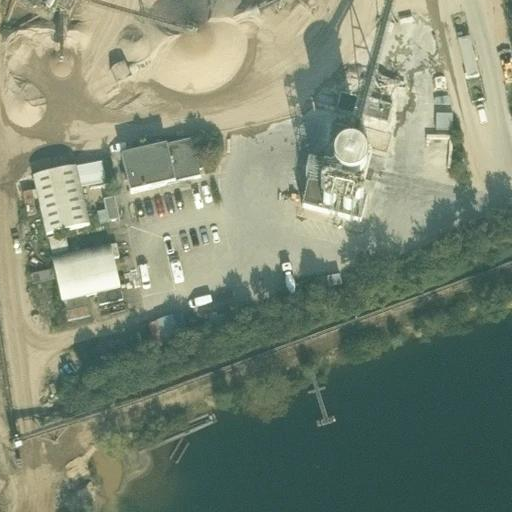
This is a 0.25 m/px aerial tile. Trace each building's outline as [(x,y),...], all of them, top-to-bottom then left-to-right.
[(457,41),(467,80),(478,77),(469,38),(457,41)] [(453,122),(435,122),(434,139),(452,140),(453,122)] [(192,141),(166,147),(121,157),(130,195),(175,184),(201,178),(192,141)] [(328,183),(362,191),(371,157),(337,148),(328,183)] [(107,161),(76,168),(81,191),(112,184),(107,161)] [(33,178),(46,237),(89,227),(81,191),(76,168),(33,178)] [(302,208),(361,223),(367,200),(308,185),(302,208)] [(103,201),(108,224),(120,221),(114,198),(103,201)] [(47,241),(52,260),(70,256),(65,237),(47,241)] [(56,280),(61,303),(86,298),(97,295),(120,290),(110,247),(70,256),(52,260),(54,271),(56,280)] [(56,280),(54,271),(31,276),(33,285),(56,280)] [(340,277),(315,280),(316,290),(341,287),(340,277)] [(120,290),(97,295),(99,307),(123,302),(120,290)] [(86,298),(61,303),(66,324),(90,318),(86,298)] [(181,314),(146,326),(154,349),(189,337),(181,314)]
